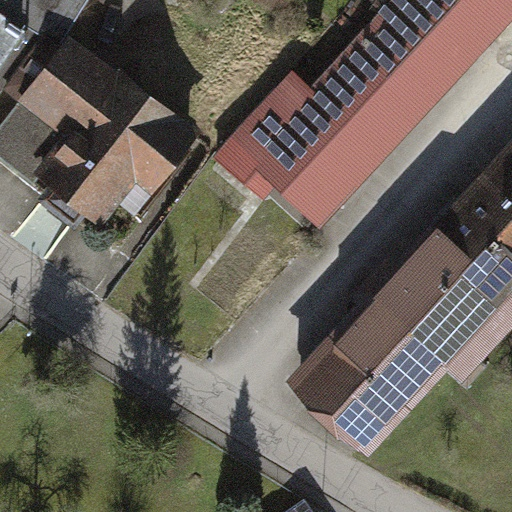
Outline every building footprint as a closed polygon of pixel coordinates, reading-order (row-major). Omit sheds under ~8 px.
[(0,0),(0,6),(30,25),(63,46),(70,38),(91,0),(0,0)] [(188,0),(198,9),(206,0),(188,0)] [(314,232),(511,14),(511,0),(387,0),(238,164),(314,232)] [(0,65),(30,25),(0,6),(0,65)] [(43,198),(76,219),(87,207),(101,217),(152,159),(163,166),(195,130),(70,38),(63,46),(0,128),(0,138),(55,182),(43,198)] [(511,139),(429,231),(467,265),(485,245),(511,269),(511,139)] [(365,463),(511,301),(511,269),(485,245),(467,265),(429,231),(284,391),(365,463)] [(290,511),(317,511),(309,499),(290,511)]
